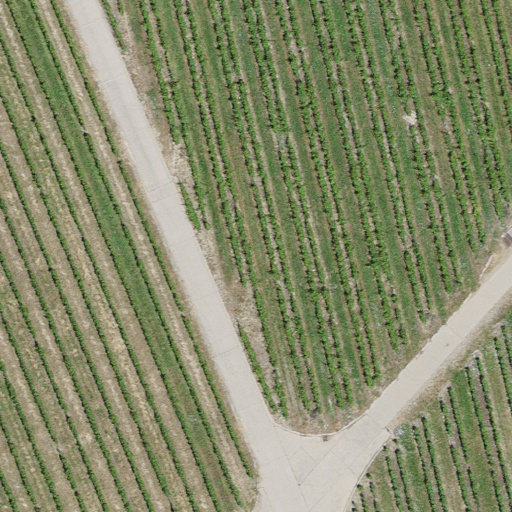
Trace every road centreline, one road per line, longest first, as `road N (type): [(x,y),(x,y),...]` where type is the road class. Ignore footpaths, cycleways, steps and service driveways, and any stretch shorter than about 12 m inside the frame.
road 1 (track): [(78,0),(297,511)]
road 2 (track): [(300,511),(511,274)]
